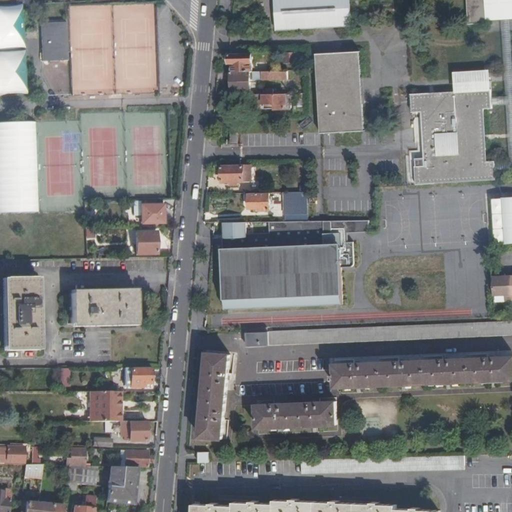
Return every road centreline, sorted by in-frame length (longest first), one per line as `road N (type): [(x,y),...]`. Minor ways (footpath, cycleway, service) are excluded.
road 1 (tertiary): [(205,14),(163,511)]
road 2 (unknown): [(195,146),(397,151)]
road 3 (unknown): [(177,339),(145,329),(52,337)]
